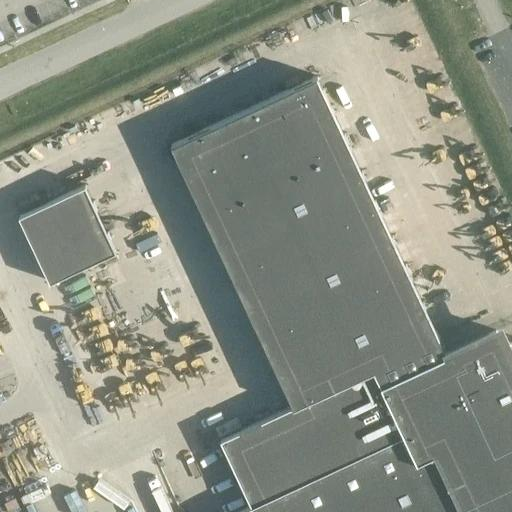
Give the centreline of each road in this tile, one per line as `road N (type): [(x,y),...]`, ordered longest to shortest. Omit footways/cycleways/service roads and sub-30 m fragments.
road 1 (unclassified): [(182,0),(0,85)]
road 2 (unknown): [(122,136),(0,188)]
